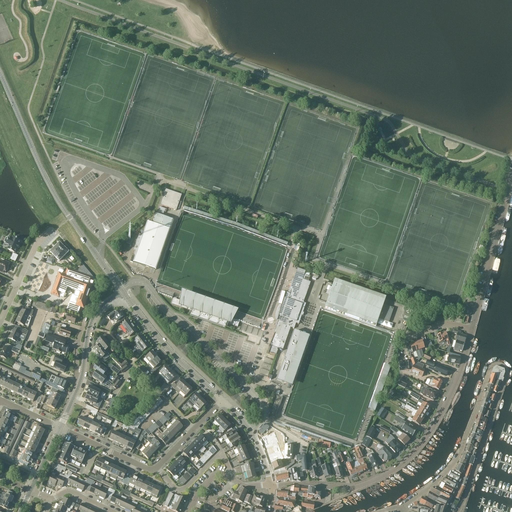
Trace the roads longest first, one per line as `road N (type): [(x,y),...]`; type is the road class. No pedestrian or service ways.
road 1 (residential): [(324,486),(356,488),(394,470),(429,435),(461,369),(508,190)]
road 2 (unclassified): [(121,290),(146,286),(260,401),(263,417),(250,430)]
road 3 (tertiary): [(97,257),(42,171),(0,72)]
road 4 (unclassified): [(404,505),(458,457),(491,367)]
road 5 (residential): [(223,401),(121,290)]
road 6 (residential): [(457,511),(507,373)]
road 7 (residential): [(193,430),(106,333)]
road 8 (unknown): [(263,406),(291,333),(311,322),(319,303)]
